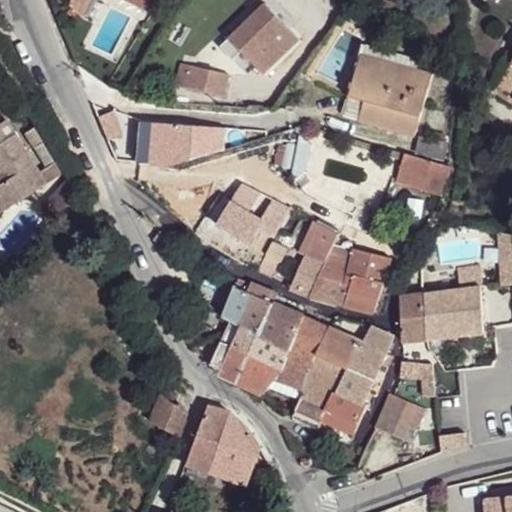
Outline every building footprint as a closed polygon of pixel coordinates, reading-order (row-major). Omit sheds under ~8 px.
[(148,0),(121,0),(143,11),(148,0)] [(266,5),(230,39),(242,54),(263,76),(298,42),(266,5)] [(242,54),(230,39),(220,48),(232,60),(242,54)] [(511,49),(493,80),(511,93),(511,91),(511,49)] [(418,71),(363,55),(361,64),(415,79),(418,71)] [(361,64),(352,96),(368,101),(362,120),(417,136),(434,76),(418,71),(415,79),(361,64)] [(228,74),(191,67),(185,91),(223,97),(228,74)] [(43,186),(3,122),(0,124),(0,211),(1,213),(43,186)] [(224,130),(143,123),(142,152),(148,153),(147,164),(167,168),(222,152),(224,130)] [(446,145),(417,136),(413,153),(441,162),(446,145)] [(452,169),(409,156),(401,182),(446,196),(450,189),(452,169)] [(64,181),(39,208),(52,219),(74,196),(64,181)] [(258,219),(228,199),(212,222),(242,242),(258,219)] [(290,239),(274,232),(256,270),(274,277),(290,239)] [(328,254),(307,245),(309,247),(292,284),(290,289),(311,296),(317,279),(328,254)] [(390,259),(354,248),(344,285),(349,287),(344,304),(375,313),(390,259)] [(344,285),(317,279),(311,296),(344,304),(349,287),(344,285)] [(274,302),(232,284),(220,315),(228,319),(260,332),(274,302)] [(476,288),(399,298),(404,344),(482,333),(476,288)] [(303,316),(274,302),(260,332),(291,346),(303,316)] [(330,328),(303,316),(291,346),(282,366),(276,380),(304,394),(321,351),(330,328)] [(260,332),(228,319),(221,341),(250,354),(282,366),(291,346),(260,332)] [(391,335),(368,327),(362,340),(350,364),(335,394),(364,404),(378,369),(385,353),(391,335)] [(362,340),(330,328),(321,351),(350,364),(362,340)] [(250,354),(221,341),(211,366),(220,370),(217,377),(238,383),(250,354)] [(350,364),(321,351),(304,394),(297,410),(322,420),(335,394),(350,364)] [(391,355),(385,353),(378,369),(385,371),(391,355)] [(282,366),(250,354),(238,383),(265,395),(276,380),(282,366)] [(432,365),(400,359),(399,376),(402,377),(424,380),(433,382),(432,365)] [(433,382),(424,380),(421,395),(434,398),(433,382)] [(364,404),(335,394),(322,420),(354,432),(367,405),(364,404)] [(393,395),(389,394),(374,429),(401,440),(407,424),(414,427),(422,409),(393,395)] [(156,395),(144,416),(178,436),(184,420),(176,408),(166,399),(156,395)] [(230,414),(207,409),(186,464),(245,486),(260,448),(253,439),(244,425),(230,414)] [(181,497),(174,493),(172,498),(175,501),(171,511),(194,511),(179,503),(181,497)] [(511,511),(511,493),(483,495),(484,511),(511,511)]
